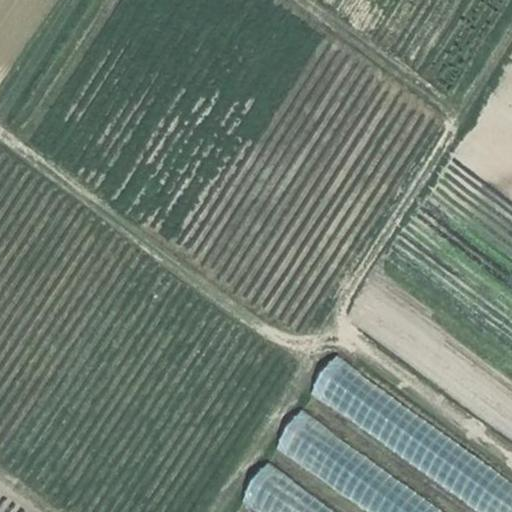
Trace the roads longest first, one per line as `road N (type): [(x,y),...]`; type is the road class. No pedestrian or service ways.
road 1 (track): [(511,53),(211,511)]
road 2 (track): [(313,360),(0,133)]
road 3 (track): [(463,128),(297,0)]
road 4 (track): [(0,110),(71,0)]
